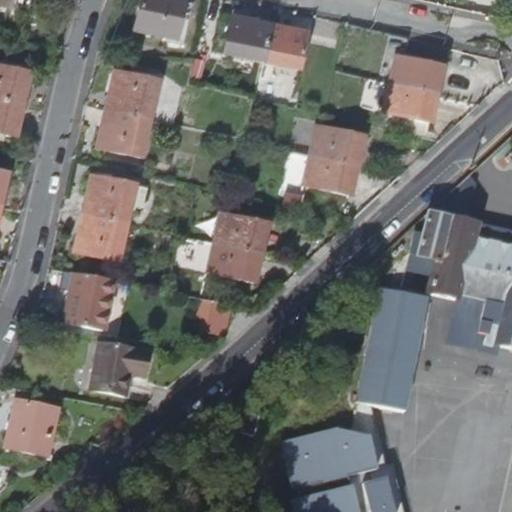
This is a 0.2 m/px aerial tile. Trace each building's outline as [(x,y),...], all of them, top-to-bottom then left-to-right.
[(0,0),(0,6),(12,9),(13,5),(29,9),(31,0),(0,0)] [(139,0),(132,32),(174,41),(183,4),(165,0),(139,0)] [(183,4),(174,41),(179,42),(188,5),(183,4)] [(231,19),(222,55),(260,63),(268,28),(245,23),(231,19)] [(268,28),(260,63),(297,72),(305,36),(284,32),(268,28)] [(395,57),(388,85),(434,96),(438,80),(441,68),(395,57)] [(0,68),(0,102),(22,107),(27,87),(30,75),(0,68)] [(109,89),(104,111),(149,122),(157,84),(113,74),(109,89)] [(388,85),(381,114),(428,125),(431,110),(434,96),(388,85)] [(0,102),(0,135),(15,139),(19,121),(22,107),(0,102)] [(100,129),(95,149),(140,160),(149,122),(104,111),(100,129)] [(315,129),(308,158),(355,168),(358,154),(361,139),(315,129)] [(308,158),(301,187),(348,197),(351,183),(355,168),(308,158)] [(86,193),(81,215),(124,225),(128,211),(133,187),(90,177),(86,193)] [(133,187),(128,211),(132,212),(133,208),(140,209),(144,190),(133,187)] [(499,309),(489,347),(511,352),(511,247),(475,239),(479,224),(428,213),(422,219),(418,235),(410,233),(405,257),(431,263),(422,295),(458,304),(459,298),(499,309)] [(77,235),(73,254),(116,264),(124,225),(81,215),(77,235)] [(219,216),(213,245),(259,256),(262,241),(266,227),(219,216)] [(213,245),(206,274),(252,285),(256,268),(259,256),(213,245)] [(68,293),(61,325),(102,332),(111,283),(61,274),(59,282),(58,290),(68,293)] [(378,290),(355,404),(403,413),(426,299),(378,290)] [(205,303),(201,321),(207,322),(204,335),(222,337),(228,307),(205,303)] [(96,345),(86,392),(120,398),(124,376),(138,379),(141,365),(143,354),(96,345)] [(14,402),(4,448),(45,458),(51,431),(56,411),(14,402)] [(238,412),(232,434),(250,439),(255,419),(238,412)] [(333,425),(319,457),(341,465),(350,430),(333,425)] [(374,429),(357,511),(400,511),(414,437),(374,429)]
